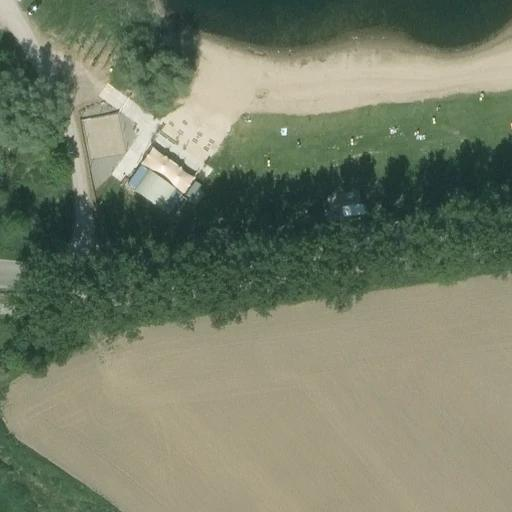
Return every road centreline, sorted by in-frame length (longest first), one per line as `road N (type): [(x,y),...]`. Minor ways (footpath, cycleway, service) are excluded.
road 1 (tertiary): [(511,217),(83,278)]
road 2 (unclassified): [(83,278),(78,144),(5,0)]
